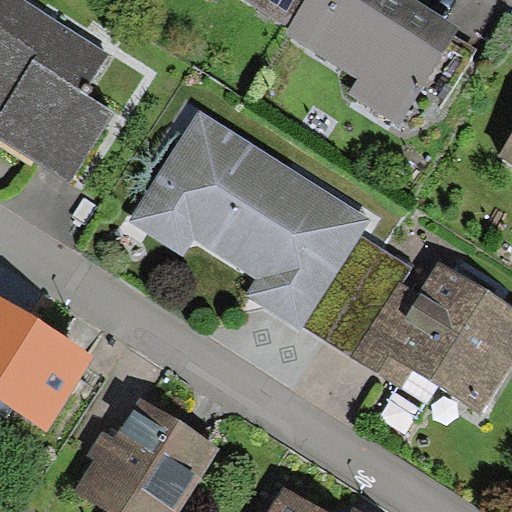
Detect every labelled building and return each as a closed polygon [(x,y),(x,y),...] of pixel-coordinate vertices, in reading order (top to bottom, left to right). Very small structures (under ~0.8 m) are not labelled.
[(210,0),(377,93),(364,116),(392,131),(443,40),(371,0),(210,0)] [(102,66),(9,14),(0,29),(0,111),(12,118),(0,138),(0,146),(88,196),(123,134),(78,109),(102,66)] [(373,233),(197,124),(125,239),(180,272),(194,250),(257,289),(243,312),(301,348),(373,233)] [(511,140),(494,173),(511,183),(511,140)] [(511,366),(511,317),(436,273),(378,369),(475,428),(511,366)] [(75,366),(0,322),(0,428),(30,446),(75,366)] [(176,511),(210,452),(129,408),(76,503),(91,511),(176,511)]
